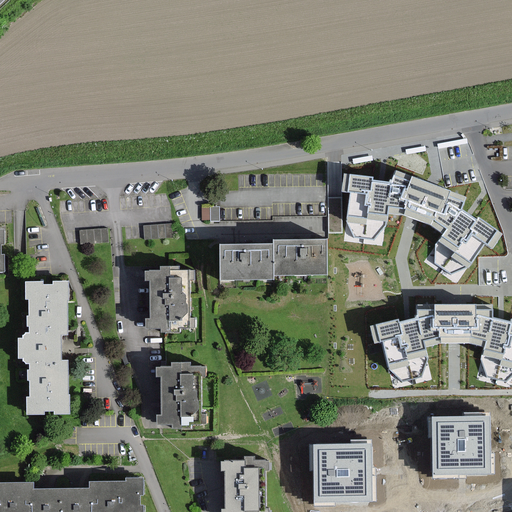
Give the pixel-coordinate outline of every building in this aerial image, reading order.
[(374,176),(345,173),(342,191),(350,192),(346,220),(354,236),(374,239),(386,226),(388,214),(402,215),(416,219),(431,225),(443,234),(435,243),(435,263),(450,274),(470,267),(486,244),(492,248),(503,234),(479,216),(477,219),(463,209),(467,196),(433,184),(395,170),(391,182),(373,180),(374,176)] [(273,208),(221,208),(221,222),(273,221),(273,218),(327,217),(327,202),(273,203),(273,208)] [(217,218),(217,204),(203,204),(202,218),(217,218)] [(144,226),(145,239),(172,237),(171,225),(144,226)] [(82,243),(109,242),(108,229),(81,231),(82,243)] [(278,239),(278,243),(278,271),(329,272),(329,239),(278,239)] [(278,279),(278,271),(278,243),(223,243),(223,278),(278,279)] [(149,317),(149,327),(163,327),(163,331),(181,330),(181,327),(199,327),(198,315),(194,315),(194,278),(198,278),(197,269),(181,269),(181,266),(164,266),(164,270),(148,270),(148,279),(153,279),(153,317),(149,317)] [(30,397),(30,413),(45,412),(45,409),(59,409),(59,412),(72,412),(71,359),(64,359),(63,333),(71,333),(70,279),(54,280),(54,284),(45,284),(45,280),(28,281),(28,298),(32,298),(32,332),(27,332),(27,338),(21,338),(21,357),(28,357),(28,361),(34,361),(35,397),(30,397)] [(398,319),(371,326),(375,344),(382,342),(389,370),(402,382),(422,377),(428,360),(425,348),(439,344),(456,344),(469,344),(484,347),(480,359),(487,377),(506,382),(511,376),(511,318),(510,321),(493,317),(493,303),(456,304),(416,305),(416,318),(399,322),(398,319)] [(160,412),(159,423),(173,423),(173,426),(190,426),(190,422),(206,422),(206,413),(200,413),(200,375),(205,375),(205,367),(189,367),(189,363),(173,363),(173,367),(161,367),(161,374),(164,374),(164,412),(160,412)] [(489,416),(432,417),(433,474),(490,474),(489,416)] [(372,444),(315,444),(315,502),(372,501),(372,444)] [(224,510),(224,511),(267,511),(268,509),(264,509),(264,469),(267,469),(267,462),(254,462),(254,459),(241,459),(241,462),(224,462),(224,471),(227,471),(227,510),(224,510)] [(93,481),(93,488),(63,489),(62,511),(145,511),(145,505),(142,505),(142,494),(145,494),(145,478),(128,478),(128,481),(93,481)] [(62,511),(63,489),(35,489),(35,482),(0,482),(0,511),(62,511)]
